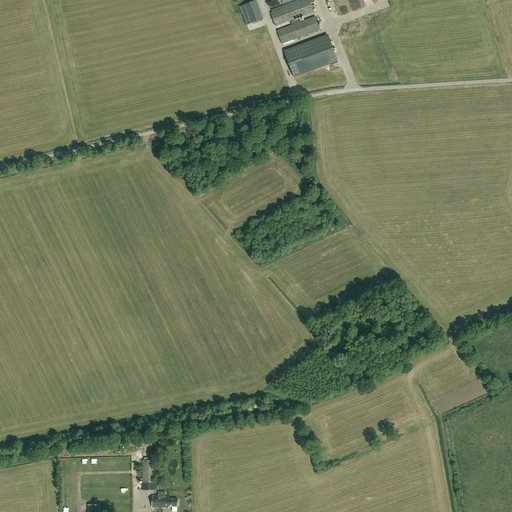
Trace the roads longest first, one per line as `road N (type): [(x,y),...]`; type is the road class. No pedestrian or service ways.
road 1 (track): [(248,109),(334,92),(511,80)]
road 2 (unclassified): [(0,167),(248,109)]
